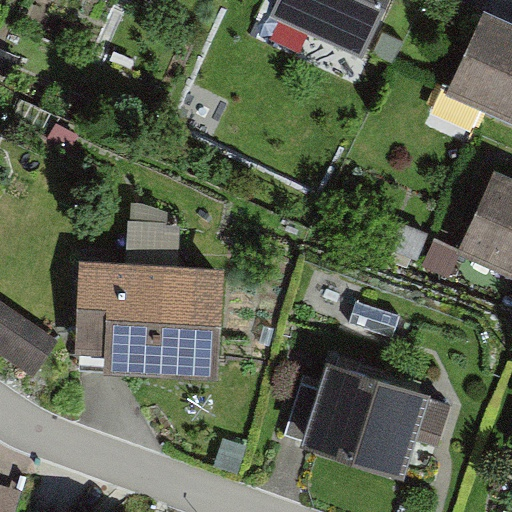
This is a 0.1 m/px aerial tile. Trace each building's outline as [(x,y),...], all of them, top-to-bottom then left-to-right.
[(382,0),(276,0),(273,8),(359,49),(382,0)] [(511,11),(486,0),(447,87),(511,116),(511,11)] [(511,168),(496,161),(458,247),(511,270),(511,168)] [(225,257),(81,252),(77,345),(109,346),(108,364),(221,368),(225,257)] [(61,340),(0,298),(0,353),(35,377),(61,340)] [(446,407),(316,368),(290,454),(390,485),(402,445),(432,454),(446,407)] [(0,511),(16,511),(26,484),(0,475),(0,511)]
